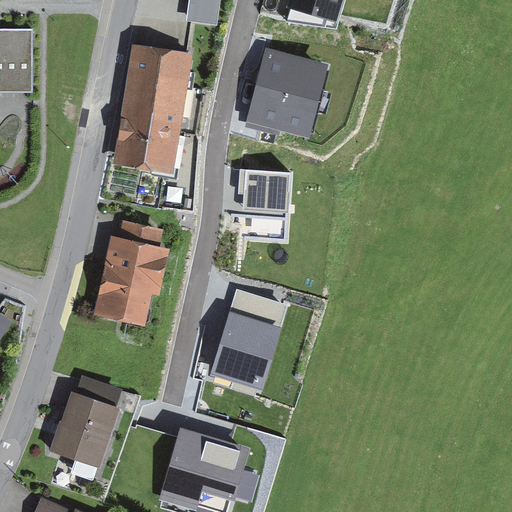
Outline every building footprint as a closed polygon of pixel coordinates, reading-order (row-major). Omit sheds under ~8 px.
[(221,0),(188,0),(185,20),(218,24),(221,0)] [(338,0),(292,0),(292,3),(334,15),(338,0)] [(0,88),(30,89),(31,31),(0,30),(0,88)] [(115,166),(174,176),(194,56),(134,46),(115,166)] [(329,63),(265,47),(245,123),(309,139),(329,63)] [(297,170),(228,167),(224,244),(292,248),(297,170)] [(112,236),(94,316),(145,327),(152,295),(162,297),(172,249),(159,246),(162,231),(123,223),(120,238),(112,236)] [(236,286),(209,375),(262,391),(289,303),(236,286)] [(0,339),(12,322),(0,313),(0,339)] [(121,409),(71,392),(51,452),(101,469),(121,409)] [(180,428),(160,500),(196,511),(202,490),(234,500),(249,448),(180,428)] [(78,511),(42,496),(34,511),(78,511)]
